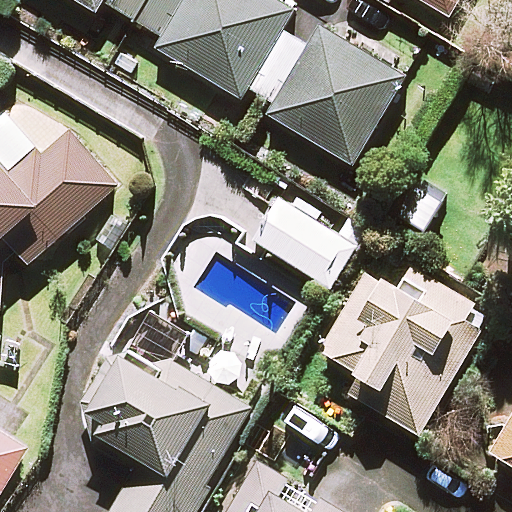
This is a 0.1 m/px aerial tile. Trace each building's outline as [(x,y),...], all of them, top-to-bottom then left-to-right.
[(70,0),(94,14),(101,3),(162,39),(156,49),(243,102),(249,92),(267,103),(261,113),(351,167),(404,80),(321,30),(308,50),(279,32),(291,13),(278,5),(280,0),(70,0)] [(418,0),(449,18),(458,0),(418,0)] [(0,316),(1,317),(5,247),(25,269),(115,187),(64,135),(43,157),(8,114),(0,120),(0,316)] [(450,202),(417,178),(397,205),(430,229),(450,202)] [(356,248),(284,204),(258,246),(330,290),(356,248)] [(489,315),(411,270),(398,293),(366,274),(320,353),(357,375),(345,394),(418,436),(489,315)] [(165,384),(114,356),(76,425),(139,461),(110,511),(194,511),(251,411),(174,368),(165,384)] [(511,416),(490,455),(511,467),(511,416)] [(0,436),(0,495),(27,453),(0,436)] [(337,511),(256,464),(227,511),(337,511)]
